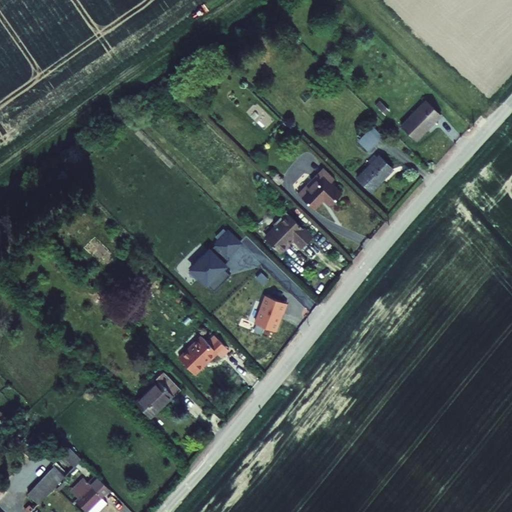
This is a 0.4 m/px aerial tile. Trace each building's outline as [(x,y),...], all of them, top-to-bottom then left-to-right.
[(446,114),(431,98),(404,125),(420,140),(446,114)] [(389,134),(378,123),(369,134),(379,144),(389,134)] [(397,168),(383,154),(361,177),(374,191),(397,168)] [(327,166),(301,194),(317,210),(327,199),(334,205),(347,193),(335,182),(339,178),(327,166)] [(294,246),(292,244),(297,239),(306,248),(316,237),(290,212),(277,225),(279,227),(271,236),(271,241),(285,255),(294,246)] [(237,247),(225,236),(190,272),(213,296),(229,279),(217,269),(237,247)] [(284,304),(266,297),(255,325),(273,333),(284,304)] [(233,349),(217,334),(211,340),(204,334),(181,358),(197,375),(219,352),(224,357),(233,349)] [(185,389),(167,370),(158,379),(160,381),(138,404),(153,419),(175,396),(176,397),(185,389)] [(36,433),(32,429),(19,442),(23,446),(21,448),(31,458),(39,450),(29,441),(36,433)] [(71,447),(63,455),(77,468),(85,460),(71,447)] [(31,495),(41,505),(68,478),(57,467),(31,495)] [(112,489),(104,480),(97,488),(87,478),(75,490),(81,496),(77,501),(89,511),(104,497),(112,489)] [(104,497),(89,511),(102,511),(111,503),(104,497)]
